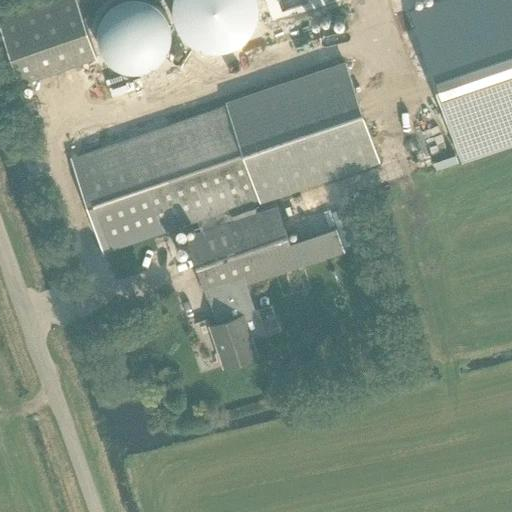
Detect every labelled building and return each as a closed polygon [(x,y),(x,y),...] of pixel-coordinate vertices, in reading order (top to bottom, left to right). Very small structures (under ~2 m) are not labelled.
[(95,57),(75,0),(47,0),(0,16),(0,28),(19,83),(95,57)] [(98,0),(94,4),(91,11),(88,20),(90,36),(95,46),(103,53),(109,57),(120,60),(136,58),(146,52),(153,45),(157,38),(159,29),(157,13),(152,3),(149,0),(98,0)] [(161,0),(163,11),(168,22),(175,29),(182,33),(193,35),(209,33),(219,28),(226,20),(229,14),(232,4),(231,0),(161,0)] [(317,0),(320,13),(344,8),(342,0),(317,0)] [(511,0),(465,0),(416,17),(461,150),(511,132),(511,0)] [(137,61),(98,75),(102,87),(142,73),(137,61)] [(337,227),(289,243),(276,205),(257,212),(254,202),(377,159),(344,63),(227,103),(227,104),(77,156),(109,250),(196,220),(200,232),(185,237),(206,298),(207,297),(216,324),(209,326),(223,367),(256,355),(243,316),(245,315),(236,288),(345,250),(337,227)]
